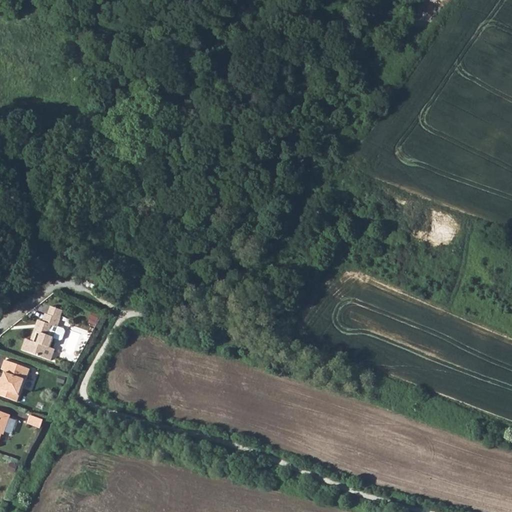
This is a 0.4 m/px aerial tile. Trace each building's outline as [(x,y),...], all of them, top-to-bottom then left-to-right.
[(60,340),(62,339),(65,332),(64,330),(57,327),(60,319),(46,314),(43,322),(42,322),(38,332),(35,331),(31,341),(26,339),(22,351),(51,361),(55,350),(50,348),(54,338),(60,340)] [(0,383),(0,395),(17,402),(26,379),(27,379),(30,369),(5,361),(2,370),(4,371),(2,378),(3,379),(1,384),(0,383)] [(0,439),(2,434),(4,435),(11,416),(0,411),(0,439)] [(44,420),(31,416),(27,424),(40,429),(44,420)] [(18,466),(12,464),(10,470),(16,473),(18,466)]
